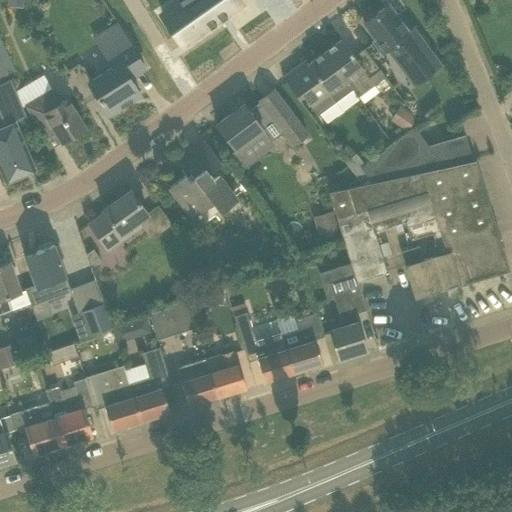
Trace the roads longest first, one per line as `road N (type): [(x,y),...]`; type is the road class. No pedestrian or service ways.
road 1 (residential): [(0,490),(511,332)]
road 2 (residential): [(0,228),(95,183),(335,0)]
road 3 (primary): [(245,511),(511,400)]
road 4 (residential): [(443,0),(511,164)]
